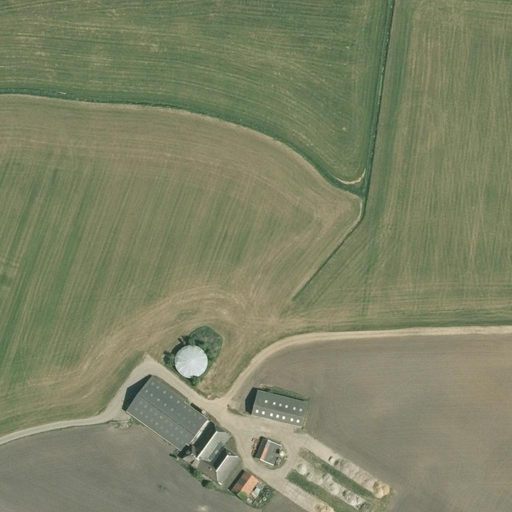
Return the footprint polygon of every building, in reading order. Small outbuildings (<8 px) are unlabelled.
[(208,363),(207,358),(206,356),(204,353),(199,349),(197,348),(194,347),(188,347),(185,348),(182,350),(179,352),(177,355),(175,358),(175,360),(175,364),(175,368),(176,371),(178,374),(181,376),(185,379),(188,380),(191,380),(194,379),(199,378),(201,376),(203,374),(205,373),(207,368),(207,365),(208,363)] [(221,448),(230,437),(184,404),(186,401),(153,377),(125,415),(180,455),(184,450),(187,452),(182,459),(219,485),(238,459),(221,448)] [(251,417),(257,418),(302,429),(308,404),(257,392),(251,417)] [(281,447),(263,440),(255,459),(274,466),(281,447)] [(245,472),(231,492),(245,500),(258,482),(245,472)] [(391,501),(396,490),(378,481),(372,492),(391,501)]
